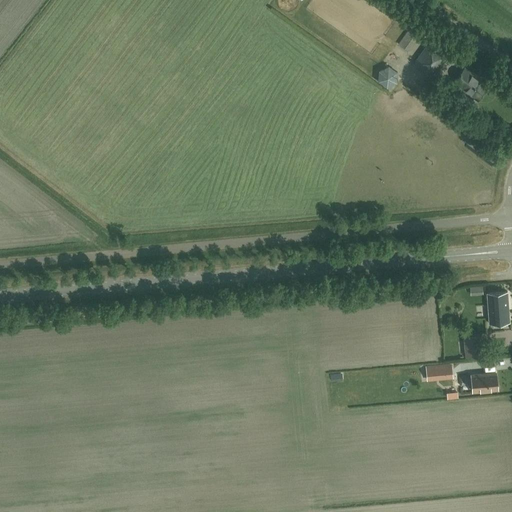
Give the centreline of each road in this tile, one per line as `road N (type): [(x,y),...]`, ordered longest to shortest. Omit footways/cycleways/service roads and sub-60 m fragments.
road 1 (secondary): [(511,251),(0,297)]
road 2 (unclassified): [(0,264),(510,218)]
